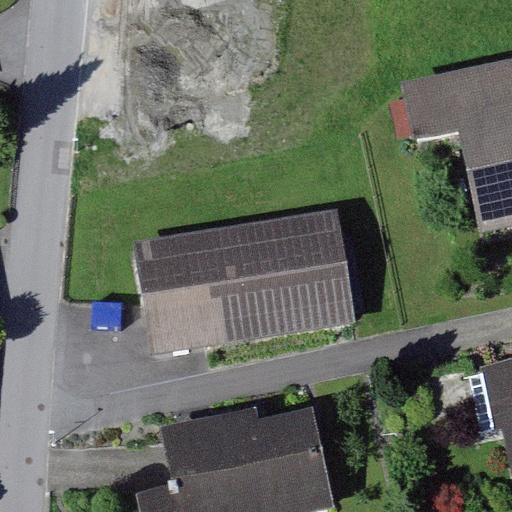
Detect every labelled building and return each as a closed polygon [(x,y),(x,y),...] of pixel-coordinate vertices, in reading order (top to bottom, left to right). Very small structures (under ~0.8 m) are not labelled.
[(125,0),(127,112),(230,110),(229,50),(253,49),(251,0),(125,0)] [(511,64),(438,82),(476,239),(511,230),(511,64)] [(323,204),(145,236),(165,350),(344,318),(323,204)] [(511,363),(498,367),(511,422),(511,363)] [(326,406),(166,438),(180,511),(332,511),(347,509),(326,406)]
